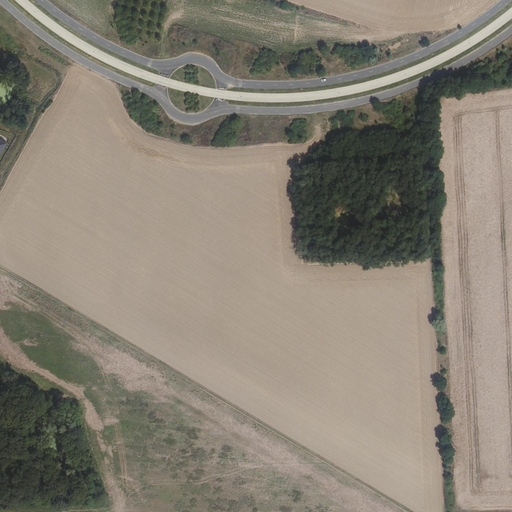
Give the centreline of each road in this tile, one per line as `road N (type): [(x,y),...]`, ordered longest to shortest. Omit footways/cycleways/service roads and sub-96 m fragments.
road 1 (unclassified): [(0,0),(69,52),(162,96),(188,118),(213,109),(286,110),(380,97),(452,67),(511,28)]
road 2 (unclassified): [(506,0),(402,61),(291,84),(221,81),(195,58),(152,63),(108,45),(41,0)]
road 3 (track): [(0,265),(412,511)]
